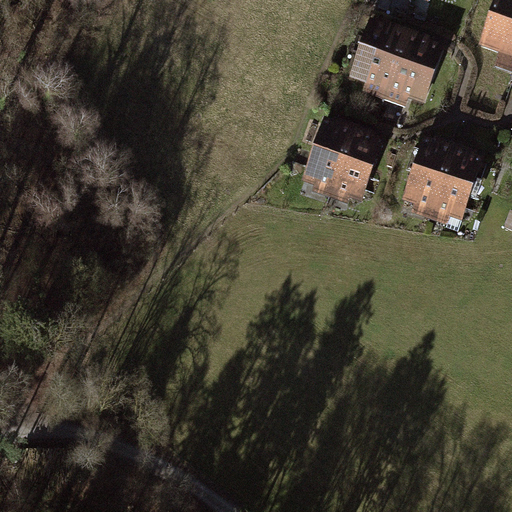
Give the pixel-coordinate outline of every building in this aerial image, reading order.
[(511,0),(496,0),(481,44),(511,54),(511,0)] [(352,74),(387,87),(406,37),(370,24),(352,74)] [(440,49),(406,37),(387,87),(422,99),(440,49)] [(304,178),(333,188),(352,133),(323,123),(304,178)] [(380,143),(352,133),(333,188),(361,198),(380,143)] [(404,199),(432,208),(452,152),(433,145),(434,142),(431,141),(429,144),(424,142),(404,199)] [(480,162),(452,152),(432,208),(460,218),(480,162)]
